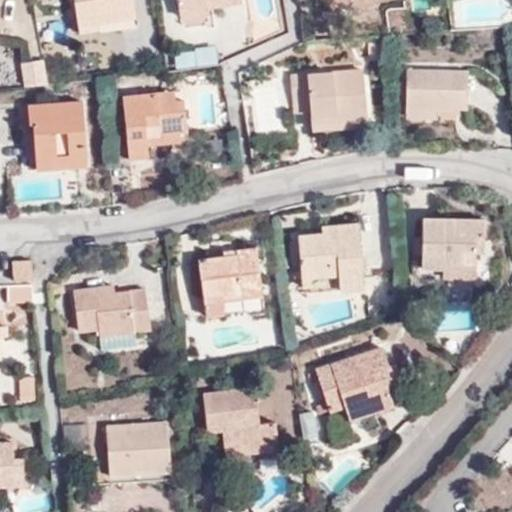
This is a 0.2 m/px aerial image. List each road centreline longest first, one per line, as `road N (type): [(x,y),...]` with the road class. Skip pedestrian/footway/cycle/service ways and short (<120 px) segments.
road 1 (residential): [(511,173),(363,170),(209,206),(0,225)]
road 2 (residential): [(369,511),(511,347)]
